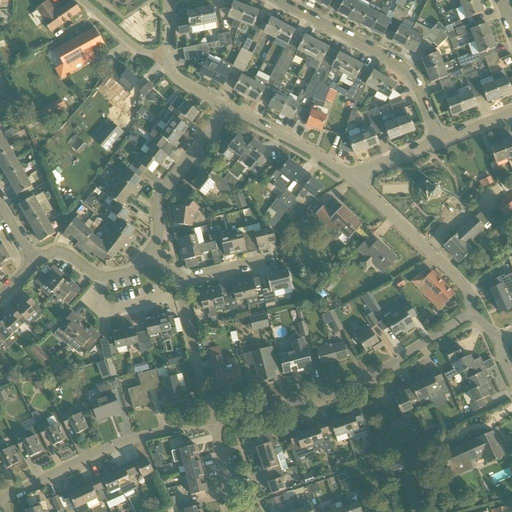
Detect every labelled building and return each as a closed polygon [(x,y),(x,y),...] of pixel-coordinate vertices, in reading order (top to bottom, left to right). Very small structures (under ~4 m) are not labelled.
[(317,0),(316,2),(328,8),(332,0),(317,0)] [(343,0),(337,13),(349,19),(357,3),(351,0),(343,0)] [(396,0),(395,3),(398,5),(391,17),(397,20),(404,8),(403,8),(407,0),(396,0)] [(50,32),(72,17),(81,11),(73,1),(56,13),(48,1),(36,9),(45,21),(43,22),(50,32)] [(483,13),(478,1),(462,7),(466,19),(483,13)] [(237,29),(240,22),(246,7),(234,2),(228,18),(234,20),(231,27),(237,29)] [(357,3),(349,19),(360,25),(368,9),(357,3)] [(216,23),(213,7),(200,9),(203,25),(216,23)] [(246,7),(240,22),(253,27),(258,12),(246,7)] [(379,14),(371,30),(383,37),(391,21),(386,18),(389,10),(383,7),(379,14)] [(392,41),(403,47),(415,25),(405,20),(410,11),(404,8),(397,20),(402,23),(392,41)] [(203,25),(200,9),(187,12),(188,19),(177,21),(180,35),(192,32),(191,28),(203,25)] [(360,25),(371,30),(379,14),(368,9),(360,25)] [(268,25),(262,22),(257,32),(252,41),(258,44),(264,33),(276,39),(283,24),(271,18),(268,25)] [(445,27),(446,30),(447,32),(466,25),(465,20),(445,27)] [(474,42),(491,36),(487,24),(476,28),(474,22),(466,25),(447,32),(449,36),(450,40),(458,37),(457,35),(470,30),(474,42)] [(283,24),(276,39),(287,45),(295,30),(283,24)] [(426,31),(415,25),(403,47),(415,53),(426,31)] [(86,33),(55,51),(63,64),(55,69),(61,79),(96,58),(92,51),(104,44),(95,28),(86,33)] [(428,38),(433,43),(443,33),(439,28),(428,38)] [(446,30),(443,33),(433,43),(438,47),(448,37),(449,36),(447,32),(446,30)] [(230,33),(224,34),(226,46),(233,45),(230,33)] [(218,35),(219,41),(220,47),(226,46),(224,34),(218,35)] [(291,51),(287,59),(292,62),(295,56),(306,62),(307,62),(317,42),(305,36),(296,54),(291,51)] [(491,36),(474,42),(479,54),(469,58),(468,55),(457,59),(461,67),(470,63),(484,58),(487,57),(485,52),(496,48),(491,36)] [(247,52),(252,41),(247,38),(241,49),(247,52)] [(317,70),(309,84),(315,87),(317,82),(323,71),(318,68),(329,48),(317,42),(307,62),(312,65),(311,67),(317,70)] [(208,50),(207,44),(194,46),(196,52),(208,50)] [(285,48),(275,67),(281,70),(284,65),(287,59),(291,51),(285,48)] [(247,52),(241,49),(235,61),(241,64),(247,52)] [(211,79),(211,80),(219,65),(208,59),(209,56),(208,50),(196,52),(197,58),(194,59),(195,63),(203,67),(200,74),(204,76),(204,78),(209,81),(211,79)] [(247,52),(241,64),(246,66),(252,55),(247,52)] [(421,59),(426,71),(443,64),(438,52),(421,59)] [(343,74),(351,59),(339,53),(335,61),(330,58),(323,71),(317,82),(323,85),(332,68),(343,74)] [(496,54),(487,57),(484,58),(488,68),(500,64),(496,54)] [(352,83),(348,93),(346,96),(352,100),(358,88),(363,79),(357,76),(362,65),(351,59),(343,74),(348,76),(346,80),(352,83)] [(448,77),(445,71),(453,68),(450,61),(443,64),(426,71),(431,83),(448,77)] [(219,65),(211,80),(223,86),(230,71),(219,65)] [(284,65),(281,70),(286,73),(289,67),(284,65)] [(271,90),(281,70),(275,67),(268,82),(256,76),(253,82),(246,96),(257,102),(265,88),(266,85),(272,88),(271,90)] [(452,81),(452,80),(464,76),(465,75),(463,69),(449,74),(452,81)] [(268,107),(280,113),(288,98),(291,92),(279,86),(286,73),(281,70),(271,90),(272,88),(277,91),(268,107)] [(492,77),(500,98),(511,92),(503,70),(491,75),(492,77)] [(127,71),(120,78),(115,74),(107,84),(115,91),(120,85),(129,93),(139,82),(127,71)] [(377,92),(385,78),(374,71),(365,85),(377,92)] [(470,73),(475,85),(480,83),(480,81),(476,71),(470,73)] [(464,76),(469,88),(475,85),(470,73),(465,75),(464,76)] [(234,90),(246,96),(253,82),(242,76),(234,90)] [(492,77),(480,81),(480,83),(488,102),(500,98),(492,77)] [(385,78),(377,92),(388,98),(396,84),(385,78)] [(464,111),(458,96),(452,80),(452,81),(440,85),(443,91),(448,89),(451,99),(446,101),(452,116),(464,111)] [(144,98),(147,95),(154,87),(148,82),(139,93),(144,98)] [(294,114),(299,117),(300,117),(315,87),(309,84),(303,95),(300,93),(295,102),(288,98),(280,113),(292,119),(294,114)] [(332,101),(335,90),(327,88),(324,99),(332,101)] [(352,100),(355,101),(357,102),(363,91),(358,88),(352,100)] [(470,91),(458,96),(464,111),(476,107),(470,91)] [(170,106),(185,118),(185,117),(192,122),(199,113),(186,103),(187,102),(178,96),(170,106)] [(390,107),(402,102),(400,97),(388,101),(390,107)] [(61,99),(46,108),(38,113),(43,123),(52,117),(66,108),(61,99)] [(123,109),(128,104),(123,99),(111,112),(121,121),(128,113),(123,109)] [(325,103),(315,99),(313,99),(309,111),(312,112),(307,124),(307,126),(321,131),(326,116),(315,112),(317,107),(323,109),(325,103)] [(402,102),(390,107),(394,117),(395,117),(396,120),(402,135),(414,131),(408,115),(407,116),(402,102)] [(162,122),(168,127),(181,137),(188,127),(181,122),(185,118),(170,106),(166,112),(168,114),(162,122)] [(372,110),(376,122),(380,131),(385,129),(390,140),(402,135),(396,120),(384,125),(382,120),(377,108),(372,110)] [(370,124),(376,122),(372,110),(366,113),(370,124)] [(351,111),(347,123),(354,125),(358,113),(351,111)] [(112,122),(95,141),(107,152),(124,133),(112,122)] [(359,128),(361,134),(367,149),(379,145),(371,125),(366,127),(365,126),(359,128)] [(174,146),(181,137),(168,127),(164,132),(157,126),(150,135),(154,139),(163,146),(167,141),(174,146)] [(129,132),(128,140),(136,142),(137,133),(129,132)] [(361,134),(350,138),(349,134),(344,133),(342,138),(338,149),(346,152),(352,149),(354,154),(367,149),(361,134)] [(238,135),(236,138),(231,134),(228,138),(226,137),(223,137),(220,141),(220,145),(222,146),(218,151),(228,159),(234,152),(241,157),(244,153),(244,152),(250,145),(250,144),(238,135)] [(69,144),(71,147),(80,154),(87,146),(77,136),(69,144)] [(511,138),(502,143),(508,159),(511,157),(511,138)] [(150,150),(146,155),(159,165),(167,155),(160,150),(163,146),(154,139),(147,147),(150,150)] [(5,140),(0,143),(0,155),(11,150),(5,140)] [(266,149),(264,148),(254,140),(250,144),(250,145),(244,152),(244,153),(251,158),(245,165),(255,173),(266,160),(260,156),(266,149)] [(496,164),(497,164),(508,159),(502,143),(489,148),(495,163),(496,164)] [(0,155),(0,166),(1,168),(16,159),(11,150),(0,155)] [(152,174),(156,170),(159,165),(146,155),(142,160),(139,158),(132,166),(142,174),(146,169),(152,174)] [(16,159),(1,168),(6,177),(21,168),(16,159)] [(273,186),(281,193),(285,188),(291,181),(300,169),(289,160),(281,170),(278,169),(271,178),(276,182),(273,186)] [(502,177),(497,164),(496,164),(495,163),(490,164),(496,179),(502,177)] [(218,176),(206,167),(191,186),(205,196),(215,184),(228,195),(233,189),(218,176)] [(6,177),(12,186),(27,178),(21,168),(6,177)] [(118,176),(139,192),(142,188),(138,185),(141,180),(129,170),(125,175),(121,172),(118,176)] [(135,197),(139,192),(118,176),(115,180),(119,183),(115,188),(128,198),(131,194),(135,197)] [(490,176),(479,182),(482,188),(493,183),(490,176)] [(17,196),(32,187),(27,178),(12,186),(17,196)] [(314,198),(323,187),(311,178),(298,195),(303,199),(308,193),(314,198)] [(441,195),(442,192),(441,188),(438,185),(435,184),(432,184),(429,186),(426,188),(426,192),(426,195),(429,198),(432,199),(435,199),(439,198),(441,195)] [(108,197),(125,209),(129,205),(124,202),(128,198),(115,188),(111,193),(107,190),(104,194),(108,197)] [(510,211),(511,209),(511,190),(511,191),(511,193),(502,202),(510,211)] [(44,214),(51,210),(43,192),(36,195),(44,214)] [(468,207),(474,199),(473,198),(475,195),(472,192),(469,195),(463,203),(468,207)] [(242,194),(233,198),(235,203),(243,200),(242,194)] [(34,196),(19,205),(24,214),(39,205),(34,196)] [(130,213),(125,209),(108,197),(105,200),(110,204),(114,208),(111,213),(117,218),(127,225),(128,225),(131,221),(127,218),(130,213)] [(199,208),(186,197),(179,207),(175,206),(174,213),(176,214),(175,224),(192,226),(193,215),(195,215),(196,212),(199,208)] [(276,214),(283,204),(277,199),(270,208),(276,214)] [(276,214),(277,214),(281,218),(289,208),(283,204),(276,214)] [(39,205),(24,214),(29,223),(45,215),(39,205)] [(348,239),(362,225),(342,206),(334,215),(324,205),(315,214),(333,231),(337,228),(348,239)] [(29,223),(35,233),(50,224),(45,215),(29,223)] [(70,235),(74,239),(84,225),(79,222),(82,218),(78,215),(62,236),(67,239),(70,235)] [(472,251),(471,251),(466,245),(485,229),(475,217),(443,246),(459,263),(472,251)] [(117,231),(132,242),(135,238),(131,235),(134,230),(128,225),(127,225),(117,218),(115,222),(119,225),(115,229),(116,231),(117,231)] [(50,224),(35,233),(40,242),(55,234),(50,224)] [(89,229),(84,225),(74,239),(78,242),(75,246),(80,250),(91,234),(92,234),(96,228),(92,225),(89,229)] [(257,243),(259,251),(259,252),(270,249),(269,245),(276,243),(274,235),(269,227),(261,229),(261,232),(254,233),(254,231),(248,232),(250,242),(251,245),(257,243)] [(184,237),(177,239),(180,250),(198,246),(196,235),(195,235),(194,229),(183,232),(184,237)] [(230,231),(231,236),(236,254),(246,251),(244,243),(250,242),(248,232),(236,235),(235,230),(230,231)] [(110,239),(109,239),(105,240),(109,267),(111,266),(110,262),(118,252),(121,248),(125,251),(132,242),(117,231),(116,231),(110,239)] [(215,242),(216,247),(217,247),(222,246),(225,257),(236,254),(231,236),(221,238),(219,231),(213,233),(215,242)] [(106,267),(109,267),(105,240),(101,240),(92,234),(91,234),(80,250),(89,256),(92,252),(106,263),(106,267)] [(382,274),(384,271),(396,258),(378,241),(374,246),(367,240),(357,250),(365,257),(359,264),(366,270),(372,264),(382,274)] [(217,250),(217,247),(216,247),(215,242),(198,246),(180,250),(183,261),(196,257),(198,263),(202,262),(199,252),(202,251),(202,254),(217,250)] [(0,246),(0,263),(0,264),(1,264),(10,259),(3,245),(0,246)] [(53,293),(64,280),(60,277),(63,274),(57,270),(55,272),(51,268),(53,266),(43,277),(41,275),(35,282),(40,286),(43,286),(53,293)] [(274,291),(292,287),(288,269),(266,275),(270,288),(262,290),(265,303),(265,305),(277,302),(274,291)] [(432,272),(416,287),(427,299),(432,294),(444,305),(455,295),(432,272)] [(490,289),(495,301),(511,293),(511,287),(511,285),(509,286),(504,275),(491,281),(494,288),(490,289)] [(393,280),(399,289),(406,285),(400,276),(393,280)] [(242,281),(246,299),(257,296),(259,304),(265,303),(262,290),(261,287),(255,289),(253,278),(242,281)] [(64,280),(53,293),(67,305),(81,289),(80,289),(79,291),(74,288),(76,286),(71,281),(68,284),(64,280)] [(246,299),(242,281),(231,283),(234,297),(229,298),(231,310),(237,309),(236,301),(246,299)] [(220,286),(209,288),(213,307),(224,304),(225,311),(231,310),(229,298),(223,300),(220,286)] [(215,316),(213,307),(209,288),(198,291),(200,300),(194,302),(197,311),(208,308),(210,314),(207,314),(208,318),(215,316)] [(19,305),(15,309),(23,317),(27,321),(35,313),(39,317),(44,313),(34,302),(25,293),(25,294),(27,296),(23,300),(21,297),(16,302),(19,305)] [(511,293),(495,301),(500,313),(511,307),(511,293)] [(370,310),(375,307),(367,295),(362,298),(370,310)] [(398,313),(386,321),(395,335),(405,329),(407,331),(414,326),(410,319),(416,315),(408,303),(396,311),(398,313)] [(1,322),(13,334),(22,325),(18,322),(23,317),(15,309),(12,306),(14,308),(10,312),(7,310),(2,315),(5,318),(1,322)] [(302,307),(296,308),(299,320),(297,321),(298,323),(297,323),(301,338),(309,335),(306,321),(305,321),(302,307)] [(335,334),(339,332),(343,330),(333,310),(326,314),(335,334)] [(69,345),(84,327),(79,324),(82,321),(77,316),(75,319),(70,315),(72,313),(72,312),(54,334),(68,346),(69,345)] [(372,329),(378,324),(371,313),(365,318),(372,329)] [(155,315),(159,333),(170,330),(171,335),(177,334),(173,316),(167,317),(166,314),(156,316),(155,315)] [(252,331),(269,327),(266,314),(249,318),(252,331)] [(159,333),(155,315),(155,317),(144,319),(147,331),(142,332),(145,344),(144,344),(146,350),(152,348),(149,336),(159,333)] [(0,346),(4,342),(5,343),(13,334),(1,322),(0,323),(0,346)] [(355,334),(354,334),(366,352),(372,348),(375,352),(384,346),(379,339),(377,340),(368,325),(361,329),(359,328),(354,331),(355,334)] [(198,327),(200,336),(206,335),(204,326),(198,327)] [(94,334),(96,332),(90,328),(88,331),(84,327),(69,345),(77,352),(81,347),(87,352),(100,336),(98,338),(94,334)] [(123,328),(127,346),(138,343),(139,345),(144,344),(145,344),(142,332),(136,334),(134,327),(123,329),(123,328)] [(111,351),(112,357),(118,355),(117,348),(127,346),(123,328),(123,330),(112,332),(115,344),(108,345),(110,351),(111,351)] [(284,374),(297,370),(297,372),(312,369),(307,349),(305,349),(303,339),(291,342),(294,352),(279,356),(284,374)] [(334,360),(335,362),(348,359),(343,343),(331,346),(331,344),(329,345),(330,347),(317,351),(320,364),(334,360)] [(455,363),(457,369),(444,375),(446,380),(459,374),(482,363),(480,358),(473,361),(470,355),(463,359),(461,356),(462,355),(457,344),(444,350),(451,365),(455,363)] [(29,351),(42,363),(49,358),(36,345),(29,351)] [(259,354),(258,351),(245,354),(248,366),(258,364),(262,381),(266,380),(267,381),(268,380),(269,383),(277,381),(274,371),(277,370),(272,350),(259,354)] [(112,357),(111,351),(110,351),(102,353),(104,360),(112,357)] [(222,356),(211,359),(219,387),(227,385),(226,383),(241,379),(235,358),(223,361),(222,356)] [(469,385),(472,390),(487,383),(485,377),(488,376),(482,363),(459,374),(465,387),(469,385)] [(149,372),(154,390),(162,388),(163,392),(166,392),(168,399),(182,395),(176,376),(169,378),(165,367),(149,372)] [(427,378),(422,380),(429,397),(436,394),(438,398),(450,393),(447,388),(440,391),(436,384),(444,380),(438,369),(426,375),(427,378)] [(9,371),(4,373),(9,383),(14,381),(9,371)] [(138,375),(140,383),(141,386),(128,390),(133,409),(147,405),(145,398),(148,397),(146,392),(154,390),(149,372),(138,375)] [(96,385),(97,389),(101,400),(91,403),(97,420),(109,416),(109,415),(112,414),(113,416),(120,413),(114,395),(113,395),(112,391),(120,388),(116,378),(96,385)] [(402,386),(412,407),(419,403),(421,408),(432,403),(429,397),(422,380),(416,383),(414,380),(402,386)] [(473,402),(470,404),(474,412),(486,406),(482,399),(489,395),(487,389),(490,388),(487,383),(472,390),(468,392),(473,402)] [(390,409),(394,418),(396,421),(404,417),(402,414),(412,409),(411,407),(412,407),(402,386),(397,388),(400,396),(394,398),(397,406),(390,409)] [(347,433),(356,430),(358,435),(359,436),(367,433),(359,409),(347,413),(348,417),(342,419),(347,433)] [(72,410),(60,416),(67,431),(73,428),(76,434),(88,429),(81,413),(75,416),(72,410)] [(47,420),(47,422),(37,427),(44,441),(50,438),(53,446),(65,440),(57,424),(53,417),(47,420)] [(335,418),(324,421),(328,434),(333,432),(335,437),(336,437),(338,443),(349,439),(347,433),(342,419),(336,421),(335,418)] [(312,445),(314,451),(315,452),(321,450),(325,451),(332,448),(328,434),(324,421),(312,425),(313,429),(308,431),(312,445)] [(33,427),(24,431),(13,437),(21,453),(27,450),(30,457),(42,451),(35,436),(36,435),(33,427)] [(305,447),(312,445),(308,431),(302,433),(301,429),(288,433),(296,458),(308,454),(305,447)] [(476,439),(442,455),(452,478),(473,469),(470,463),(484,457),(487,464),(504,456),(492,431),(476,439)] [(274,453),(273,448),(276,447),(271,433),(261,436),(262,439),(250,442),(254,454),(258,453),(260,458),(274,453)] [(0,445),(0,463),(4,462),(7,468),(19,462),(12,447),(5,450),(2,444),(0,445)] [(177,457),(178,461),(178,462),(198,457),(197,453),(198,453),(196,445),(180,449),(181,456),(177,457)] [(258,466),(262,477),(282,471),(276,454),(275,454),(274,453),(260,458),(262,465),(258,466)] [(161,465),(159,457),(153,459),(155,467),(161,465)] [(198,457),(178,462),(179,467),(184,466),(186,472),(201,468),(200,461),(199,461),(198,457)] [(140,458),(129,463),(135,476),(140,473),(142,478),(154,473),(147,459),(141,462),(140,458)] [(137,480),(135,476),(129,463),(118,468),(119,472),(114,474),(123,495),(140,488),(137,480)] [(182,479),(184,485),(204,480),(203,475),(201,468),(186,472),(187,478),(182,479)] [(424,502),(410,469),(397,475),(411,507),(424,502)] [(282,471),(262,477),(266,489),(270,488),(272,494),(286,489),(282,478),(284,478),(282,471)] [(106,473),(95,479),(105,501),(105,500),(106,503),(123,495),(114,474),(108,477),(106,473)] [(305,483),(312,481),(309,474),(303,476),(305,483)] [(86,487),(80,490),(86,503),(97,498),(99,503),(105,501),(95,479),(84,484),(86,487)] [(204,480),(184,485),(186,491),(190,490),(191,495),(207,491),(205,484),(204,480)] [(318,484),(311,486),(313,494),(320,491),(318,484)] [(86,503),(80,490),(74,492),(73,489),(61,494),(67,507),(74,503),(76,508),(77,511),(87,511),(90,511),(86,503)] [(64,508),(58,496),(52,498),(58,511),(64,508)] [(176,496),(168,498),(170,506),(178,504),(176,498),(176,496)] [(164,499),(156,502),(160,510),(167,506),(164,499)] [(346,501),(349,511),(361,511),(358,502),(352,504),(350,499),(346,501)] [(299,509),(300,511),(312,511),(309,501),(303,502),(305,507),(299,509)] [(349,511),(346,501),(341,503),(342,507),(337,509),(337,511),(349,511)]
